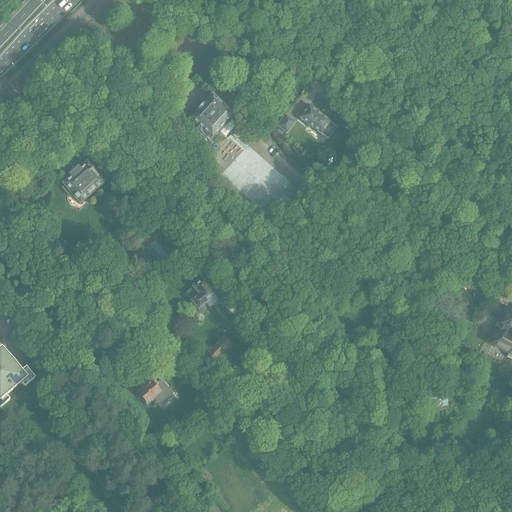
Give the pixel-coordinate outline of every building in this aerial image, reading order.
[(497,107),(511,93),(511,59),(480,89),(497,107)] [(233,115),(213,98),(212,97),(205,104),(197,113),(190,120),(192,122),(187,126),(203,141),(207,136),(211,140),(218,132),(226,138),(237,126),(231,120),(227,124),(226,123),(233,115)] [(327,139),(336,127),(308,106),(299,118),(327,139)] [(281,129),(290,118),(285,114),(276,125),(281,129)] [(40,148),(53,146),(52,138),(39,140),(40,148)] [(101,180),(107,175),(101,168),(96,173),(88,163),(79,170),(78,169),(77,170),(76,170),(75,170),(74,171),(72,171),(72,172),(71,174),(69,176),(71,178),(63,185),(65,186),(62,188),(68,195),(70,193),(80,204),(88,197),(91,200),(94,199),(96,197),(99,193),(96,190),(104,183),(101,180)] [(198,310),(215,296),(201,280),(192,288),(199,295),(191,302),(198,310)] [(511,313),(510,312),(503,325),(501,324),(497,331),(499,332),(498,334),(497,335),(495,335),(494,336),(493,337),(493,338),(492,340),(492,341),(493,342),(493,343),(492,345),(509,355),(508,357),(510,360),(511,360),(511,313)] [(335,340),(339,336),(332,329),(328,333),(335,340)] [(216,363),(232,346),(223,337),(207,354),(195,368),(203,376),(216,363)] [(449,356),(458,360),(462,352),(454,347),(449,356)] [(0,408),(10,400),(7,396),(21,384),(25,388),(36,378),(26,368),(22,371),(2,348),(0,349),(0,408)] [(137,395),(147,405),(154,398),(160,404),(170,395),(166,391),(168,389),(161,381),(157,385),(153,380),(148,385),(147,384),(142,389),(143,390),(137,395)] [(446,405),(445,391),(428,393),(427,386),(421,387),(422,393),(424,407),(446,405)] [(271,486),(263,494),(268,500),(276,492),(271,486)] [(276,493),(274,496),(282,505),(285,502),(276,493)]
